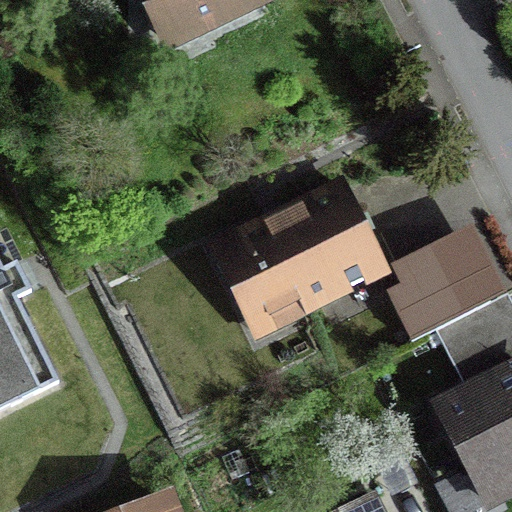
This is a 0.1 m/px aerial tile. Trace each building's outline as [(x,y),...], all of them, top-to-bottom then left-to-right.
[(205,27),(261,0),(260,0),(142,0),(160,38),(193,22),(205,27)] [(378,274),(338,192),(212,253),(247,323),(297,299),(303,310),(378,274)] [(0,397),(56,371),(0,252),(0,397)] [(511,372),(437,411),(487,507),(511,494),(511,372)] [(450,511),(467,511),(473,509),(458,479),(439,489),(450,511)] [(374,511),(367,498),(339,511),(374,511)]
